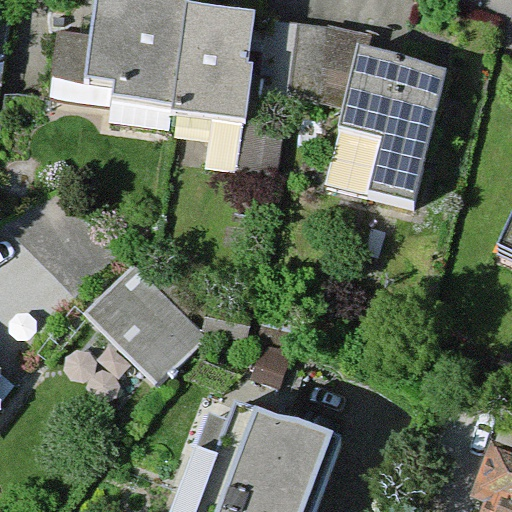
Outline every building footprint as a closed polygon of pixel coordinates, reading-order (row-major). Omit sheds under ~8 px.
[(176,1),(165,0),(79,0),(71,98),(163,105),(161,131),(226,137),(235,27),(174,22),(176,1)] [(428,92),(332,68),(312,145),(359,157),(347,205),(396,218),(428,92)] [(511,174),(510,174),(469,262),(511,282),(511,174)] [(305,511),(323,471),(186,416),(146,511),(305,511)] [(511,511),(511,476),(468,462),(463,511),(511,511)]
